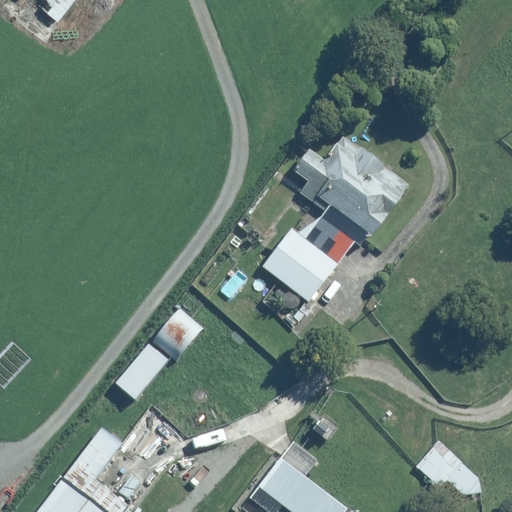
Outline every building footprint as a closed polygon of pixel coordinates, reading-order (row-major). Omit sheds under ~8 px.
[(43,0),(39,6),(60,24),(80,0),(43,0)] [(302,194),(325,212),(330,206),(377,241),(416,189),(347,136),(327,163),(312,152),(296,173),(310,184),(302,194)] [(326,222),(310,242),(294,231),(265,270),(298,295),(311,305),(356,245),(326,222)] [(183,309),(156,344),(182,364),(209,329),(183,309)] [(173,363),(152,346),(118,387),(139,404),(173,363)] [(130,511),(160,474),(104,431),(41,511),(130,511)] [(295,442),(260,490),(289,511),(353,511),(307,478),(320,461),(295,442)] [(491,488),(441,442),(417,468),(444,493),(453,483),(476,504),(491,488)]
